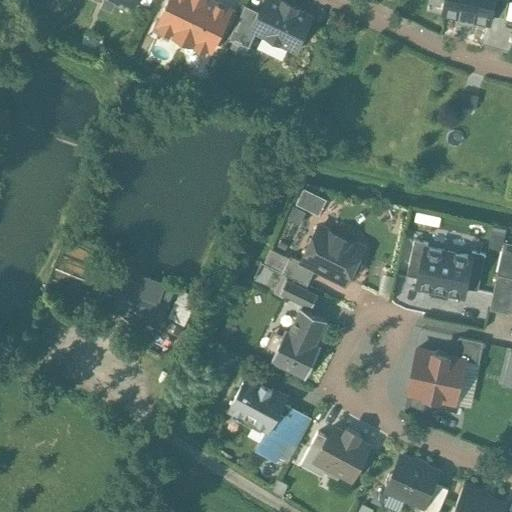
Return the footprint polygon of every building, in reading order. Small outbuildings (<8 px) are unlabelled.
[(168,0),(163,12),(165,12),(158,26),(162,28),(161,30),(169,34),(170,32),(175,34),(175,35),(177,39),(187,44),(192,43),(192,42),(197,45),(196,47),(205,51),(206,49),(210,51),(215,42),(220,45),(235,13),(207,0),(168,0)] [(283,5),(272,0),(266,0),(259,14),(252,30),(257,32),(295,50),(297,46),(302,44),(305,39),(303,33),(310,18),(295,11),(296,9),(284,3),(283,5)] [(499,0),(446,0),(443,21),(493,32),(495,22),(499,0)] [(511,0),(499,0),(495,22),(506,24),(511,0)] [(259,14),(245,7),(229,39),(249,48),(257,32),(252,30),(259,14)] [(304,188),(296,203),(319,215),(327,199),(304,188)] [(331,235),(317,228),(301,262),(301,263),(315,270),(346,285),(348,279),(354,277),(358,273),(361,267),(361,261),(360,255),(361,254),(347,247),(350,241),(332,233),(331,235)] [(428,243),(414,240),(407,276),(418,278),(417,286),(464,296),(465,288),(472,257),(471,256),(428,247),(428,243)] [(485,255),(472,252),(471,256),(472,257),(465,288),(478,291),(485,255)] [(301,262),(291,257),(282,274),(307,286),(315,270),(301,263),(301,262)] [(163,286),(125,272),(112,308),(150,322),(163,286)] [(511,278),(497,275),(489,310),(509,315),(509,313),(511,299),(511,278)] [(317,296),(286,281),(280,294),(311,309),(317,296)] [(301,309),(290,333),(285,331),(271,360),(306,377),(320,348),(314,345),(326,321),(301,309)] [(483,343),(459,338),(455,357),(464,359),(464,361),(479,364),(483,343)] [(455,357),(417,349),(408,393),(455,403),(464,361),(464,359),(455,357)] [(286,398),(247,376),(229,410),(244,418),(246,414),(255,419),(253,423),(268,431),(269,430),(284,403),(286,398)] [(291,406),(284,403),(269,430),(286,439),(297,445),(311,418),(290,407),(291,406)] [(370,447),(332,427),(327,437),(314,460),(315,460),(326,466),(326,470),(328,474),(333,476),(338,476),(340,474),(352,480),(370,447)] [(286,439),(269,430),(268,431),(258,451),(275,460),(286,439)] [(314,431),(297,462),(310,469),(315,460),(314,460),(327,437),(314,431)] [(438,473),(401,457),(394,473),(388,475),(385,481),(388,487),(386,490),(423,506),(433,484),(438,473)] [(483,491),(464,483),(452,511),(501,511),(505,503),(482,494),(483,491)] [(423,506),(420,511),(438,511),(448,490),(433,484),(423,506)]
